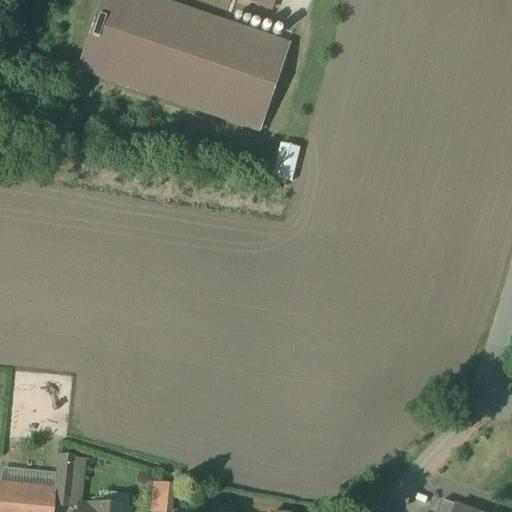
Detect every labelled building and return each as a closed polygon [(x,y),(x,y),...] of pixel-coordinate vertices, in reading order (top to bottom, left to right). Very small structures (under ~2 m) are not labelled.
[(290,45),(158,0),(100,0),(76,70),(259,134),(290,45)] [(237,0),(271,11),(274,0),(237,0)] [(274,145),(267,179),(287,183),(294,149),(274,145)] [(72,509),(76,463),(58,461),(55,494),(54,507),(72,509)] [(166,511),(169,488),(155,486),(152,511),(166,511)] [(55,494),(0,488),(0,511),(53,511),(54,507),(55,494)] [(470,511),(458,507),(458,508),(444,502),(440,511),(470,511)]
